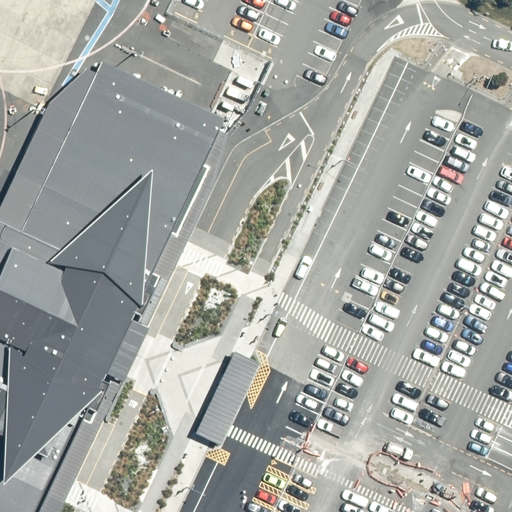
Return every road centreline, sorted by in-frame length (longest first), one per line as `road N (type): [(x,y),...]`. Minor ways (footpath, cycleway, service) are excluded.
road 1 (unclassified): [(211,239),(247,170),(347,85),(381,29),(437,19),(511,47)]
road 2 (residential): [(81,511),(211,239)]
road 3 (residential): [(146,511),(266,257)]
